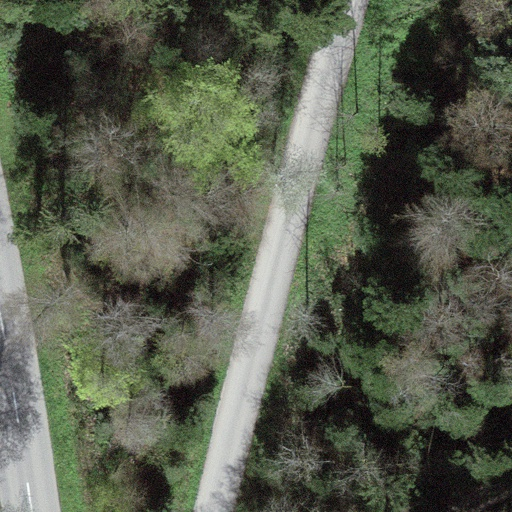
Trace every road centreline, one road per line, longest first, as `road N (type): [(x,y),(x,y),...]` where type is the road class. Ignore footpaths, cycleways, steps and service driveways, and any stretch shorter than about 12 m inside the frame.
road 1 (unclassified): [(345,0),(208,511)]
road 2 (tertiary): [(0,322),(30,511)]
